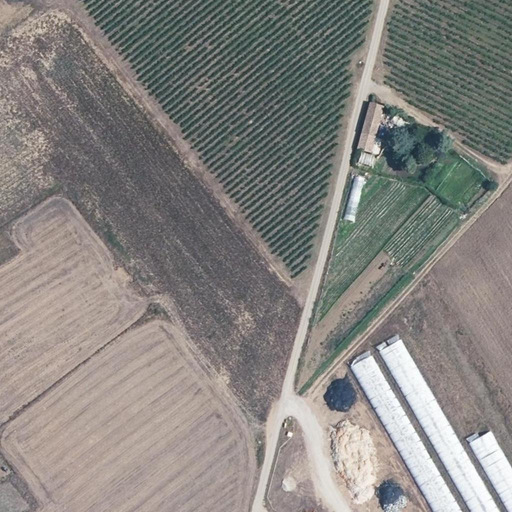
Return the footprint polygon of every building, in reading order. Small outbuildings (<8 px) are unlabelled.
[(370,101),(358,148),(370,152),(384,105),(370,101)] [(373,165),(376,154),(361,151),(359,162),(373,165)] [(385,365),(408,356),(402,340),(379,349),(385,365)] [(458,511),(375,353),(354,364),(431,511),(458,511)] [(415,405),(455,490),(459,488),(471,511),(488,503),(437,395),(415,405)] [(511,511),(511,467),(492,430),(471,441),(507,511),(511,511)] [(393,506),(395,488),(382,487),(380,505),(393,506)]
